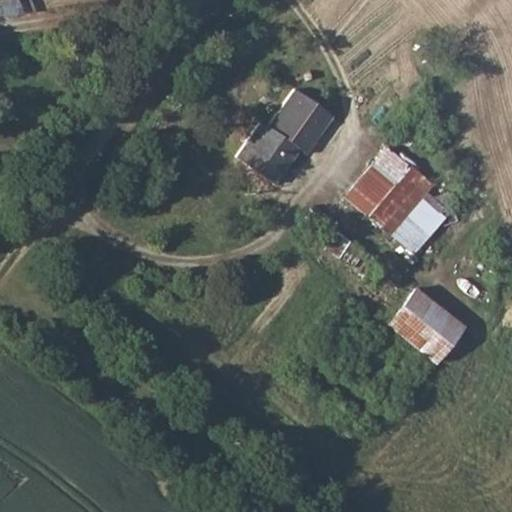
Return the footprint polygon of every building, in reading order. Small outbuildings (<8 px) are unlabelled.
[(0,0),(0,13),(19,12),(17,0),(0,0)] [(295,83),(266,122),(298,146),(304,151),(332,112),(295,83)] [(266,122),(257,117),(230,152),(273,182),(298,146),(266,122)] [(385,142),(341,193),(388,230),(417,192),(430,177),(385,142)] [(384,324),(437,363),(466,324),(414,284),(384,324)]
